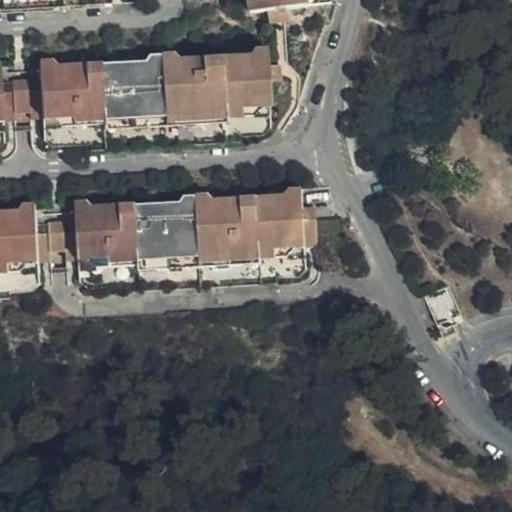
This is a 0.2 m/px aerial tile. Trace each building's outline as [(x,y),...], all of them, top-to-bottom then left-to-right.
[(277,0),(265,0),(258,1),(258,13),(278,10),(277,0)] [(257,56),(254,38),(243,38),(243,43),(166,50),(162,44),(151,46),(143,45),(138,52),(89,56),(50,59),(46,55),(33,55),(35,79),(38,113),(49,112),(56,118),(94,114),(94,120),(216,111),(216,103),(247,101),(251,97),(259,95),(258,72),(257,56)] [(269,55),(257,56),(258,72),(271,71),(269,55)] [(38,113),(35,79),(24,79),(24,85),(6,87),(7,80),(0,80),(0,116),(9,116),(9,107),(17,107),(25,106),(26,114),(38,113)] [(71,202),(74,231),(76,259),(86,258),(92,264),(121,261),(122,267),(254,255),(253,250),(282,247),(287,241),(300,239),(299,225),(298,203),(296,181),(284,182),(279,189),(208,196),(203,190),(179,193),(175,199),(87,206),(82,201),(71,202)] [(38,261),(35,235),(33,207),(22,207),(20,213),(0,215),(0,272),(23,270),(27,263),(38,261)] [(336,241),(334,209),(309,211),(312,244),(315,244),(329,242),(336,241)] [(76,259),(74,231),(63,231),(63,223),(47,225),(48,233),(35,235),(38,261),(50,260),(50,254),(57,254),(66,253),(66,260),(76,259)]
